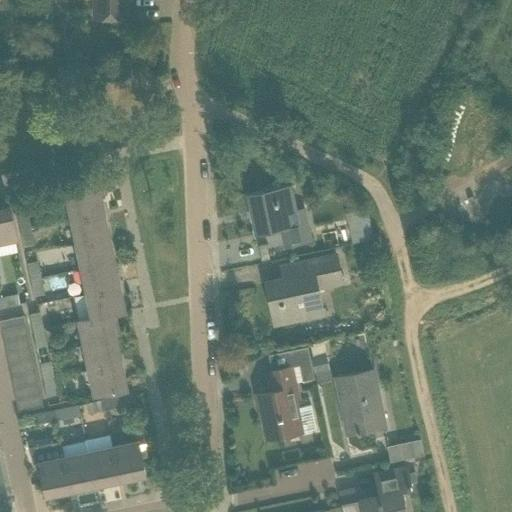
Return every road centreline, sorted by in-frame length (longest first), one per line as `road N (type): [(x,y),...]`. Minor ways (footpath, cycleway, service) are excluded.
road 1 (residential): [(209,504),(187,0)]
road 2 (track): [(410,308),(384,204),(369,183),(190,95)]
road 3 (track): [(451,511),(410,340),(410,308)]
road 4 (residential): [(209,504),(327,481)]
